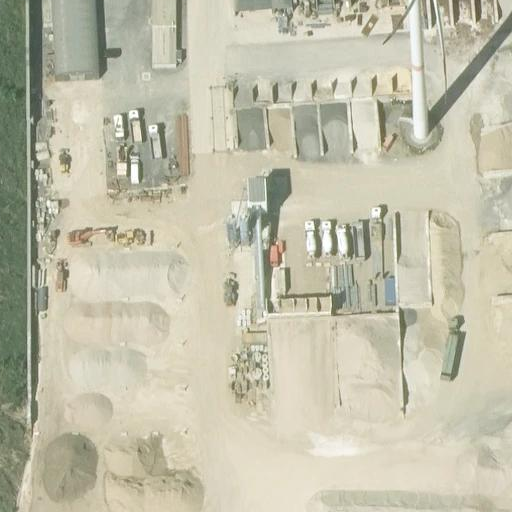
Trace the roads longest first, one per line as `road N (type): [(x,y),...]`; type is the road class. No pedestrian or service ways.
road 1 (unknown): [(232,476),(320,453),(365,429),(456,338),(483,261),(459,176)]
road 2 (unknown): [(211,65),(82,95),(73,115),(70,177),(81,215),(101,233),(208,237)]
road 3 (unknown): [(211,65),(375,51),(439,59),(458,88),(459,176)]
road 4 (unknown): [(209,176),(210,354),(232,476)]
road 5 (unknown): [(459,176),(209,176)]
